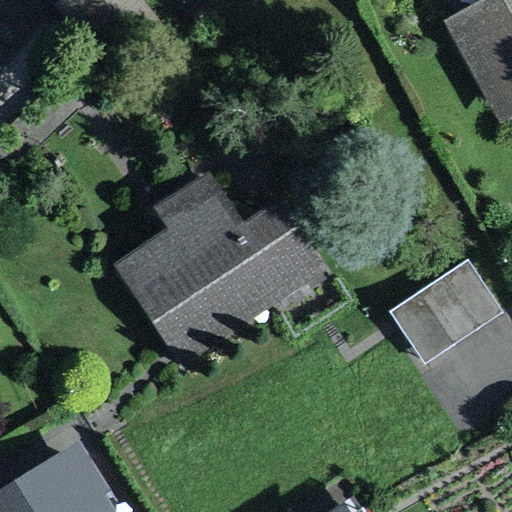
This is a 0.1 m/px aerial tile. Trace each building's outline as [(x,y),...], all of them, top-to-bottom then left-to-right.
[(136,1),(134,0),(79,0),(67,9),(94,44),(136,1)] [(511,0),(461,29),(504,108),(511,103),(511,0)] [(107,60),(153,22),(136,1),(94,44),(107,60)] [(312,293),(304,280),(318,271),(277,206),(274,208),(282,220),(250,241),(205,172),(151,209),(167,235),(123,266),(185,358),(279,296),(286,305),(312,293)] [(503,313),(468,260),(418,293),(453,346),(503,313)] [(107,511),(75,459),(0,505),(0,511),(107,511)]
